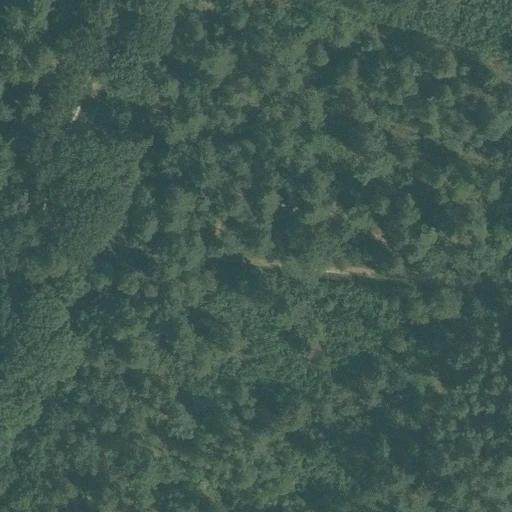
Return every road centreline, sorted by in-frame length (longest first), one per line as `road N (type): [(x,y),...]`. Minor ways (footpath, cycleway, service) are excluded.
road 1 (track): [(39,213),(161,250),(511,289)]
road 2 (track): [(129,0),(0,373)]
road 3 (track): [(395,511),(471,287)]
